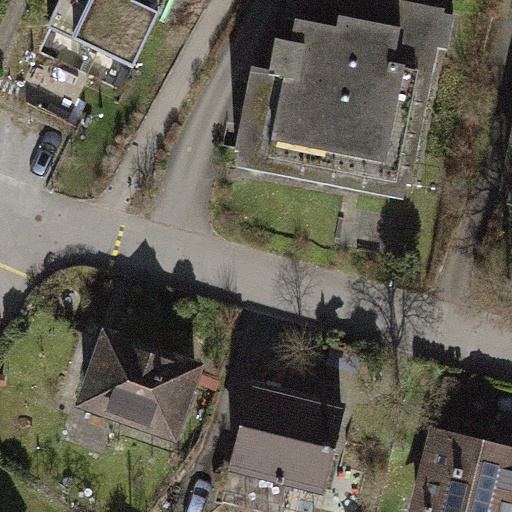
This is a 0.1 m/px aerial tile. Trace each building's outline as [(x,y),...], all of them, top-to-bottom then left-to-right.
[(68,0),(41,58),(120,96),(165,0),(68,0)] [(284,1),(277,44),(273,72),(262,70),(259,93),(240,90),(224,199),(408,226),(432,71),(442,72),(449,26),(284,1)] [(511,133),(496,212),(511,215),(511,133)] [(86,344),(63,427),(172,457),(195,374),(86,344)] [(323,511),(343,425),(245,403),(224,496),(296,511),(323,511)] [(511,511),(511,436),(430,420),(410,511),(511,511)]
